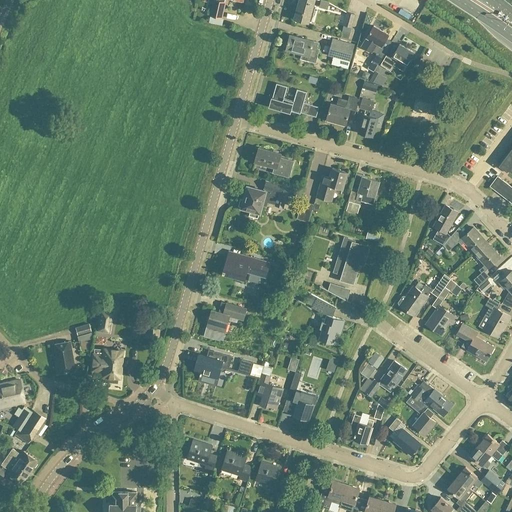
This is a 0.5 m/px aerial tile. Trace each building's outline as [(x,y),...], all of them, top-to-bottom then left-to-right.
[(217,0),(217,2),(213,1),(210,17),(222,19),(225,4),(225,0),(232,0),(242,2),(242,0),(217,0)] [(311,23),(315,6),(313,5),(314,0),(299,0),(294,19),(308,23),(308,22),(311,23)] [(329,3),(321,1),(319,8),(327,10),(329,3)] [(400,12),(411,19),(413,15),(403,8),(400,12)] [(347,13),(343,26),(351,29),(355,15),(347,13)] [(380,48),(387,36),(373,27),(366,39),(362,46),(362,48),(369,52),(371,52),(375,54),(370,61),(376,65),(383,55),(378,52),(380,47),(380,48)] [(301,56),(301,54),(309,56),(307,61),(315,63),(319,50),(317,50),(318,44),(290,35),(285,49),(295,52),(294,54),(301,56)] [(353,44),(332,39),(328,55),(349,61),(353,44)] [(402,72),(413,54),(399,45),(390,59),(386,56),(380,65),(389,71),(393,66),(402,72)] [(374,78),(382,84),(390,73),(381,68),(374,78)] [(309,117),(312,107),(303,104),(306,93),(296,91),(293,102),(283,100),(286,88),(275,85),(269,108),(287,113),(287,112),(300,115),(300,114),(309,117)] [(344,127),(344,125),(345,125),(349,110),(355,112),(358,101),(348,98),(345,109),(330,105),(326,120),(326,122),(344,127)] [(379,115),(378,114),(370,112),(373,103),(362,100),(359,109),(364,111),(357,133),(371,137),(374,127),(379,129),(381,122),(381,121),(381,119),(381,117),(379,115)] [(254,162),(274,168),(273,173),(288,178),(293,162),(280,158),(281,154),(259,148),(254,162)] [(511,148),(499,166),(498,167),(505,172),(507,170),(511,173),(511,148)] [(323,176),(317,198),(327,201),(329,191),(334,192),(335,188),(343,189),(347,173),(332,169),(330,178),(323,176)] [(354,204),(356,200),(375,205),(377,198),(375,197),(379,183),(362,177),(358,190),(352,188),(348,202),(354,204)] [(494,191),(501,181),(497,177),(489,187),(494,191)] [(494,191),(498,194),(506,184),(501,181),(494,191)] [(260,213),(262,206),(262,203),(267,205),(267,202),(276,205),(278,198),(286,200),(287,196),(295,198),(297,190),(267,182),(265,189),(265,190),(265,192),(247,187),(244,200),(241,200),(239,206),(242,207),(242,208),(251,211),(249,216),(258,218),(259,213),(260,213)] [(511,188),(506,184),(498,194),(503,198),(511,188)] [(503,198),(508,202),(511,196),(511,188),(503,198)] [(310,217),(313,205),(301,202),(298,214),(310,217)] [(446,234),(457,213),(445,206),(433,227),(439,230),(433,240),(442,245),(449,237),(446,234)] [(461,239),(474,254),(486,244),(473,228),(461,239)] [(366,239),(377,242),(380,235),(368,231),(366,239)] [(452,236),(443,246),(448,252),(458,243),(452,236)] [(368,248),(353,243),(354,241),(345,239),(335,272),(334,272),(342,275),(341,280),(352,284),(352,283),(359,261),(363,263),(368,248)] [(486,244),(474,254),(488,269),(500,259),(486,244)] [(265,279),(269,264),(240,256),(238,263),(227,260),(223,275),(244,281),(246,273),(265,279)] [(479,287),(489,278),(484,271),(473,280),(479,287)] [(511,309),(511,273),(500,283),(498,284),(504,290),(505,288),(508,292),(502,303),(511,309)] [(430,292),(437,297),(450,280),(445,275),(433,291),(425,286),(421,292),(413,287),(406,298),(404,297),(402,297),(398,303),(398,305),(401,307),(414,317),(428,297),(427,296),(430,292)] [(443,301),(449,291),(451,292),(455,287),(460,291),(461,290),(456,285),(450,280),(437,297),(443,301)] [(483,294),(492,285),(487,280),(478,288),(483,294)] [(349,291),(331,285),(329,291),(320,286),(319,287),(350,304),(351,303),(346,301),(349,291)] [(337,346),(344,322),(333,318),(336,308),(317,298),(311,309),(326,317),(324,323),(322,322),(319,330),(321,330),(318,340),(337,346)] [(505,328),(511,318),(498,310),(500,306),(488,299),(484,306),(489,309),(485,316),(489,318),(483,330),(497,338),(503,328),(505,328)] [(243,321),(246,309),(226,303),(223,314),(211,311),(205,331),(204,336),(222,342),(224,333),(229,317),(243,321)] [(452,325),(457,319),(439,306),(426,325),(442,337),(446,331),(444,330),(449,323),(452,325)] [(112,313),(100,311),(96,331),(109,333),(112,313)] [(460,322),(468,320),(466,314),(458,316),(460,322)] [(77,337),(91,333),(88,324),(75,328),(77,337)] [(477,334),(463,325),(457,335),(471,343),(467,350),(486,362),(489,356),(490,356),(491,354),(490,354),(493,348),(475,338),(477,334)] [(56,374),(75,371),(70,341),(51,345),(56,374)] [(304,346),(302,352),(310,355),(312,348),(304,346)] [(122,358),(123,356),(121,354),(122,351),(103,350),(94,349),(94,355),(93,355),(92,371),(102,372),(101,373),(100,373),(100,376),(101,376),(101,377),(103,378),(102,383),(117,384),(117,379),(119,379),(120,376),(121,375),(121,373),(120,371),(121,359),(122,358)] [(201,376),(202,374),(218,379),(221,367),(228,369),(232,358),(209,351),(207,358),(199,356),(195,372),(200,374),(199,375),(201,376)] [(376,367),(383,359),(375,353),(369,362),(376,367)] [(241,360),(238,372),(253,376),(257,364),(241,360)] [(393,388),(406,371),(394,362),(381,380),(393,388)] [(414,372),(401,388),(410,395),(423,380),(414,372)] [(273,410),(273,409),(276,410),(283,389),(267,384),(270,377),(262,374),(255,394),(263,396),(260,405),(270,408),(270,409),(273,410)] [(286,399),(287,399),(298,403),(294,415),(293,416),(308,420),(313,405),(315,405),(317,396),(309,394),(296,390),(299,382),(292,379),(290,388),(286,399)] [(371,398),(381,385),(374,380),(364,393),(371,398)] [(19,382),(6,385),(0,385),(0,408),(11,407),(23,404),(19,382)] [(419,387),(412,396),(422,405),(427,409),(429,406),(443,417),(453,405),(435,390),(430,386),(425,392),(419,387)] [(427,410),(427,409),(417,402),(412,408),(422,416),(413,426),(426,436),(436,423),(424,414),(427,410)] [(380,420),(384,409),(378,404),(374,418),(380,420)] [(18,409),(14,416),(17,418),(23,422),(27,416),(21,411),(18,409)] [(44,418),(31,410),(27,416),(23,422),(15,435),(27,443),(44,418)] [(367,443),(374,421),(368,419),(366,425),(359,423),(361,417),(354,415),(349,433),(355,435),(353,439),(367,443)] [(393,432),(401,423),(396,419),(388,428),(393,432)] [(406,454),(408,453),(411,455),(420,445),(402,430),(393,441),(402,448),(401,450),(406,454)] [(478,446),(490,455),(498,462),(509,448),(502,442),(499,445),(487,435),(478,446)] [(212,472),(217,456),(209,454),(212,446),(193,440),(187,460),(205,466),(204,469),(212,472)] [(490,455),(478,446),(470,456),(486,470),(491,465),(486,461),(490,455)] [(6,457),(28,473),(36,462),(22,452),(20,456),(11,450),(6,457)] [(247,482),(251,467),(243,465),(246,457),(227,451),(221,471),(240,477),(239,480),(247,482)] [(0,479),(4,473),(6,475),(21,485),(28,473),(6,457),(0,465),(3,467),(1,471),(0,470),(0,479)] [(280,493),(285,478),(277,475),(280,468),(261,462),(255,481),(273,487),(272,490),(280,493)] [(482,484),(476,479),(477,478),(465,468),(456,479),(468,488),(472,484),(478,488),(482,484)] [(489,472),(485,476),(496,485),(501,490),(505,485),(500,481),(489,472)] [(501,490),(496,485),(485,476),(481,481),(497,494),(501,490)] [(464,503),(469,497),(473,492),(468,488),(456,479),(448,489),(464,503)] [(339,506),(341,500),(346,486),(333,481),(328,495),(329,496),(327,501),(325,500),(323,504),(319,502),(314,511),(321,511),(323,507),(329,509),(331,503),(339,506)] [(339,506),(339,507),(351,511),(352,511),(351,511),(358,511),(359,509),(354,507),(354,504),(357,497),(359,490),(346,486),(341,500),(339,506)] [(136,504),(136,493),(110,492),(110,511),(140,511),(141,504),(136,504)] [(379,511),(383,501),(369,497),(364,511),(379,511)] [(440,499),(432,509),(435,511),(466,511),(463,509),(460,507),(456,511),(452,508),(440,499)] [(200,511),(203,504),(190,500),(188,507),(200,511)] [(393,511),(396,506),(383,501),(379,511),(393,511)]
